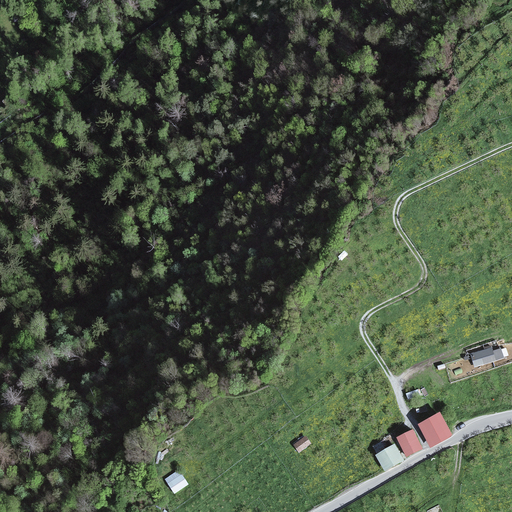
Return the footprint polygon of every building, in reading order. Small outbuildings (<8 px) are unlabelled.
[(496,348),(471,355),(475,369),(500,362),(496,348)] [(441,416),(422,427),(432,444),(450,433),(441,416)] [(412,433),(398,441),(407,458),(422,450),(412,433)] [(307,439),(294,447),(301,456),(313,448),(307,439)] [(395,445),(376,456),(385,472),(404,461),(395,445)] [(179,472),(166,481),(175,495),(189,486),(179,472)]
